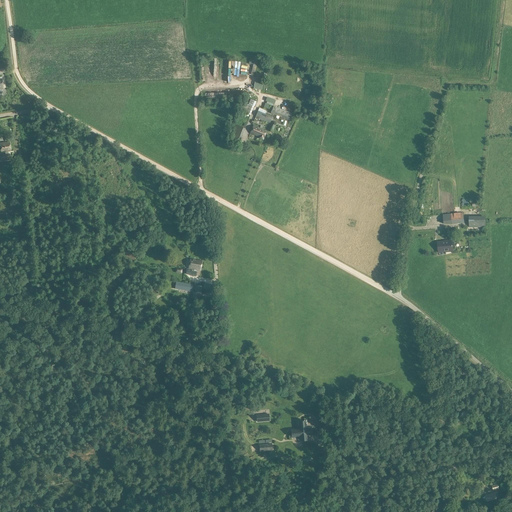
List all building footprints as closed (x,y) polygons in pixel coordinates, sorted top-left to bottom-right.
[(245,103),(243,109),(246,110),(245,113),(250,115),(254,106),(254,107),(256,102),(251,99),(248,105),(245,103)] [(289,121),(292,114),(274,106),(271,114),(289,121)] [(258,111),(255,118),(270,124),(272,117),(258,111)] [(241,140),(245,129),(235,125),(230,136),(241,140)] [(263,140),(267,132),(256,128),(257,127),(253,126),(250,133),(259,137),(259,139),(263,140)] [(0,156),(1,161),(9,160),(8,154),(8,152),(9,151),(8,143),(4,144),(4,143),(0,143),(0,144),(1,153),(5,152),(6,155),(0,156)] [(426,177),(420,209),(434,212),(435,206),(441,208),(447,181),(426,177)] [(444,224),(452,224),(465,223),(464,213),(451,214),(451,213),(443,215),(444,224)] [(486,218),(470,218),(470,229),(486,229),(486,218)] [(453,250),(455,250),(455,242),(452,242),(452,241),(446,241),(446,242),(438,242),(439,252),(445,251),(445,252),(453,251),(453,250)] [(125,250),(122,256),(134,261),(136,255),(125,250)] [(191,272),(191,275),(196,276),(197,273),(197,270),(201,271),(202,261),(190,259),(189,268),(191,269),(190,271),(191,272)] [(175,289),(192,292),(194,285),(176,282),(175,289)] [(300,436),(301,437),(301,441),(307,440),(306,436),(307,435),(311,435),(311,429),(307,430),(305,429),(305,422),(300,423),(300,429),(299,430),(292,431),(292,436),(300,436)] [(496,494),(486,496),(487,502),(497,499),(496,494)]
